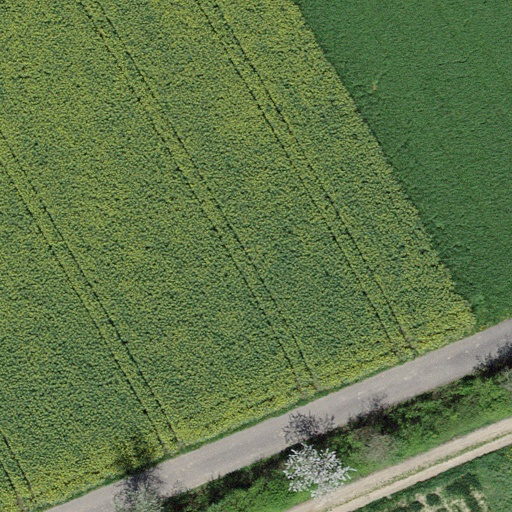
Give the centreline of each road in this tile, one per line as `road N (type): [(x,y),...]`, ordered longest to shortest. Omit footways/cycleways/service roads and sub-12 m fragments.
road 1 (track): [(511,338),(98,511)]
road 2 (track): [(341,511),(511,440)]
